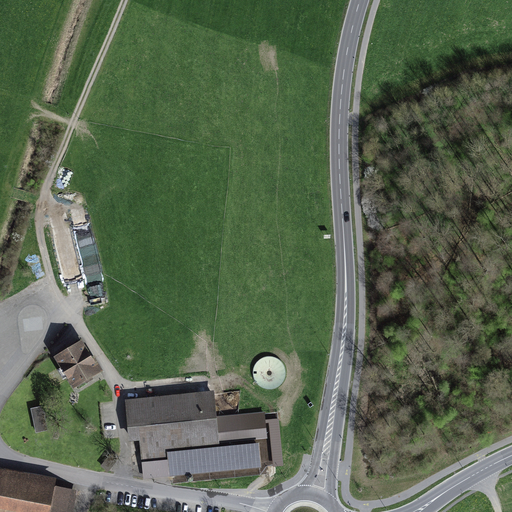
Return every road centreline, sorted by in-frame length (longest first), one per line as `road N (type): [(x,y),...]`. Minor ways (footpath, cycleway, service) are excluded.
road 1 (primary): [(313,494),(342,353),(338,120),(358,0)]
road 2 (track): [(47,284),(42,198),(121,0)]
road 3 (residential): [(0,463),(270,511)]
